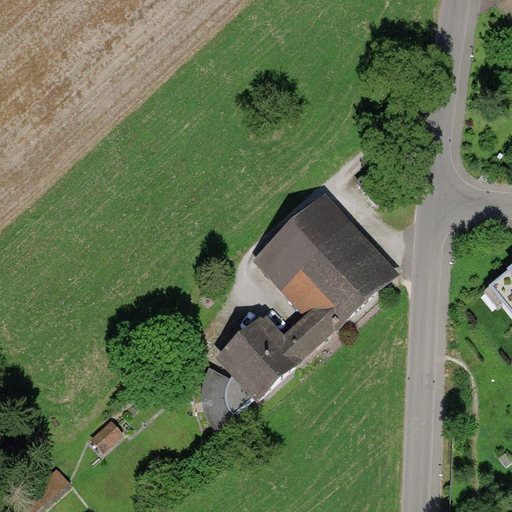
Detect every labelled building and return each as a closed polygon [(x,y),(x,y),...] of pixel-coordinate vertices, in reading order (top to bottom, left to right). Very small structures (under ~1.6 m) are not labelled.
[(377,165),(357,182),(378,206),(397,189),(377,165)] [(400,276),(326,195),(253,261),(305,318),(284,337),(267,318),(263,321),(261,319),(216,360),(257,405),(400,276)] [(511,268),(507,272),(508,273),(490,288),(511,314),(511,268)] [(112,422),(91,441),(104,455),(125,437),(112,422)] [(0,507),(4,511),(37,511),(70,485),(50,461),(0,503),(0,507)]
